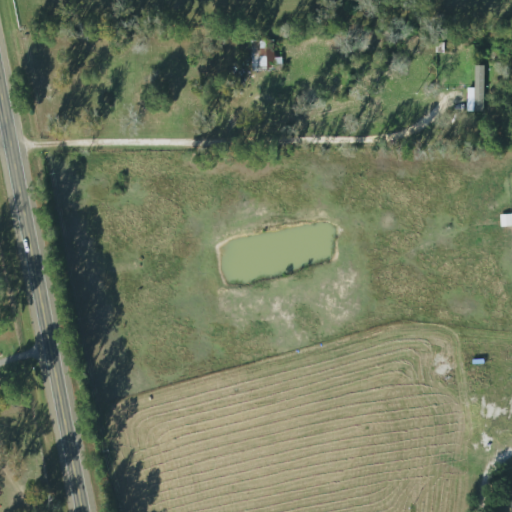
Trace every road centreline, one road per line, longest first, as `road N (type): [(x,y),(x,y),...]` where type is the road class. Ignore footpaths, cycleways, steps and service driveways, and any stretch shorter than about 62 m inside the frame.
road 1 (residential): [(9,149),(385,142),(423,132),(432,83)]
road 2 (primary): [(81,511),(0,96)]
